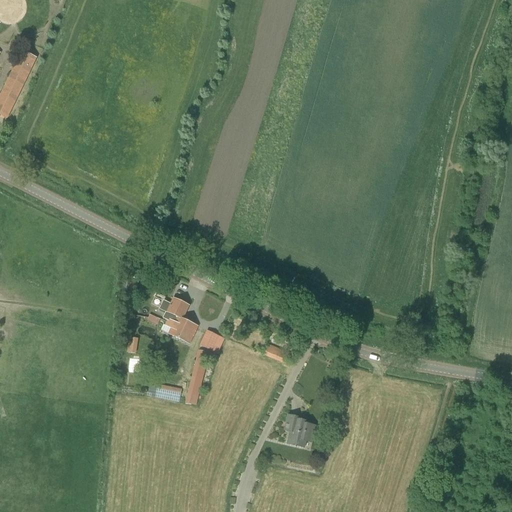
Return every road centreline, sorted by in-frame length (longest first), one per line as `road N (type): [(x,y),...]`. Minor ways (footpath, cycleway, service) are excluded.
road 1 (secondary): [(0,173),(308,331),(367,355),(511,382)]
road 2 (unknown): [(308,331),(237,486),(234,511)]
